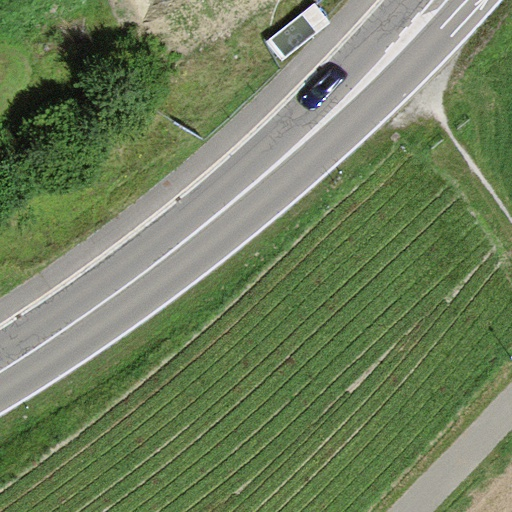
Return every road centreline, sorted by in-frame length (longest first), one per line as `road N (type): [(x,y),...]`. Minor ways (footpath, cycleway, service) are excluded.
road 1 (secondary): [(0,372),(262,177),(432,0)]
road 2 (track): [(373,67),(414,104),(511,232)]
road 3 (unclassified): [(511,408),(410,511)]
